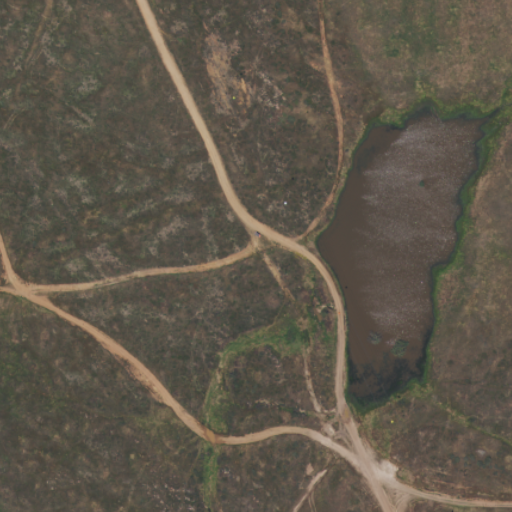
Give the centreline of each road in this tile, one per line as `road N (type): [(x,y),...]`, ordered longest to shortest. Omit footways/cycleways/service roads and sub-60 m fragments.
road 1 (track): [(0,256),(15,294),(270,252),(318,268),(336,309),(342,410),(363,465),(391,495),(511,506)]
road 2 (track): [(363,465),(297,434),(211,442),(116,356),(15,294)]
road 3 (track): [(270,252),(228,199),(144,0)]
